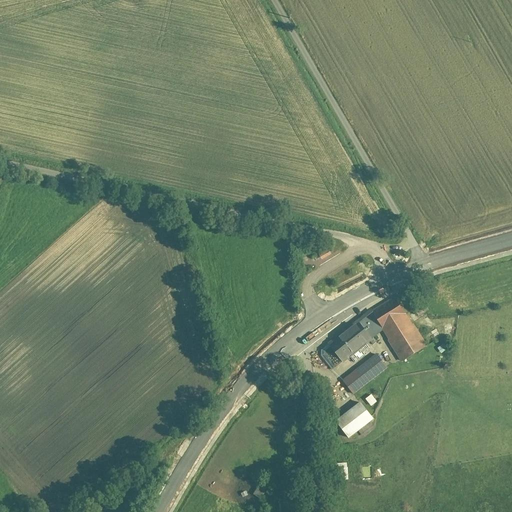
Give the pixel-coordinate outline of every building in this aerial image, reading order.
[(318,255),(322,260),(331,254),(328,249),(318,255)] [(382,336),(401,364),(425,347),(403,316),(406,314),(395,297),(326,344),(328,347),(341,365),(382,336)] [(341,365),(328,347),(321,351),(321,356),(324,362),(333,372),(336,370),(342,366),(341,365)] [(387,370),(377,356),(344,380),(355,394),(387,370)] [(371,395),(366,399),(371,405),(376,402),(371,395)] [(374,420),(361,402),(335,422),(349,440),(374,420)] [(333,480),(348,479),(347,462),(332,463),(333,480)] [(258,484),(253,494),(262,499),(267,488),(258,484)] [(283,496),(285,511),(311,511),(310,493),(283,496)]
